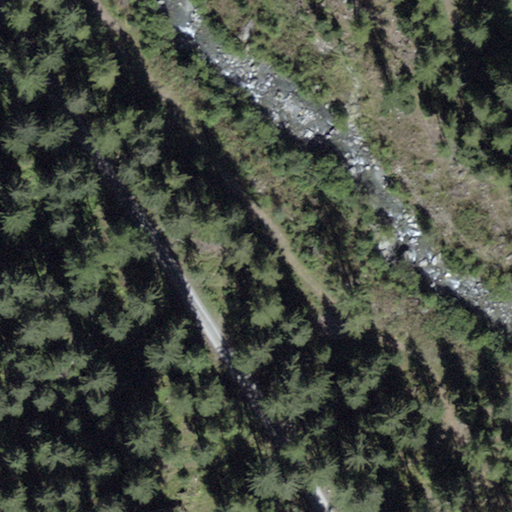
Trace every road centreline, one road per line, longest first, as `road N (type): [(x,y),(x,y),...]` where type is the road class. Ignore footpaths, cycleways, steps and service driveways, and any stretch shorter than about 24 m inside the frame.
road 1 (track): [(321,511),(260,400),(1,0)]
road 2 (track): [(511,111),(451,0)]
